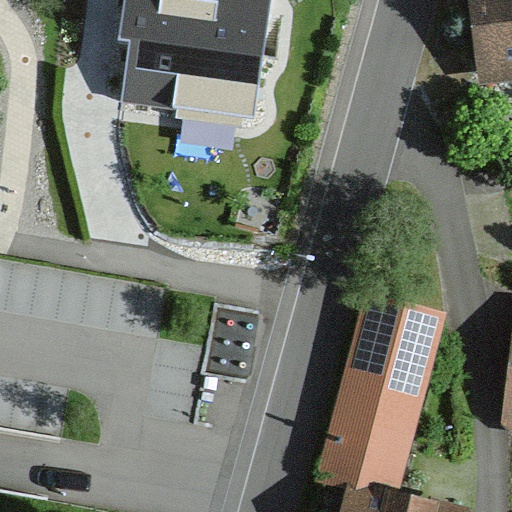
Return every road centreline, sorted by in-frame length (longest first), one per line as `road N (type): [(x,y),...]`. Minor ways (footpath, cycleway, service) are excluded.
road 1 (residential): [(496,511),(492,407),(458,227),(429,146),(384,96)]
road 2 (tertiary): [(271,505),(384,96)]
road 3 (residential): [(0,344),(90,364),(118,402),(142,479),(271,505)]
